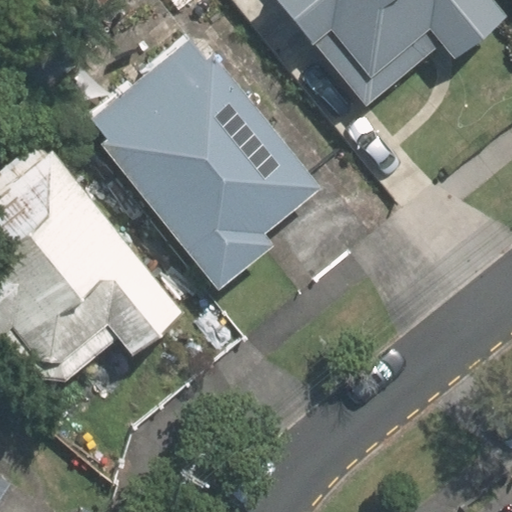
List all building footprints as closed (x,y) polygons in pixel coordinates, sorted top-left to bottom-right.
[(438,50),(488,10),(480,0),(269,0),(299,36),(304,33),(356,96),(427,38),(438,50)] [(511,0),(487,0),(502,19),(511,11),(511,0)] [(42,81),(76,54),(35,4),(2,32),(42,81)] [(87,135),(203,279),(260,233),(250,220),(304,176),(200,47),(194,52),(177,31),(78,110),(94,130),(87,135)] [(115,336),(164,297),(28,128),(0,150),(0,340),(16,360),(51,366),(104,324),(115,336)] [(0,494),(8,483),(0,477),(0,494)]
